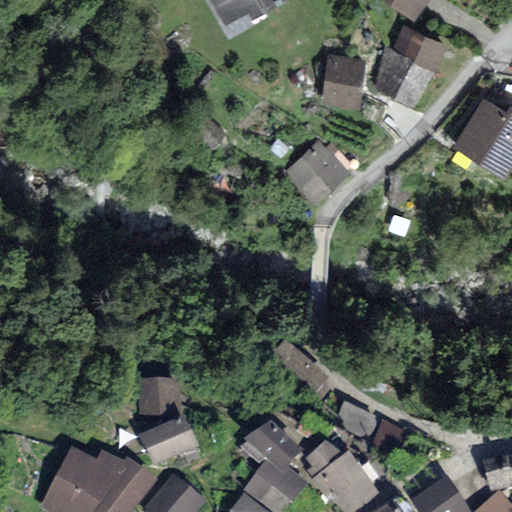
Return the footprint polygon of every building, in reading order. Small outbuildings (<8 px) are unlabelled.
[(209,0),(224,26),(248,12),(251,18),(281,0),(209,0)] [(400,0),(425,18),(437,0),(400,0)] [(374,86),(417,105),(444,43),(436,40),(401,24),(374,86)] [(365,59),(328,54),(321,104),(358,109),(365,59)] [(483,96),(451,144),(503,178),(511,163),(511,106),(510,106),(507,111),(483,96)] [(204,116),(192,133),(213,149),(225,131),(204,116)] [(277,137),(268,148),(281,158),(290,148),(277,137)] [(320,138),(283,171),(314,205),(350,172),(320,138)] [(248,164),(231,156),(223,171),(241,180),(248,164)] [(329,380),(284,342),(268,361),(313,399),(329,380)] [(180,382),(138,382),(137,420),(180,421),(180,382)] [(381,420),(343,403),(332,428),(370,445),(381,420)] [(184,419),(138,436),(151,469),(197,452),(184,419)] [(381,420),(370,445),(394,455),(405,431),(381,420)] [(285,511),(307,485),(287,470),(299,455),(269,431),(250,441),(245,448),(264,463),(244,487),(275,511),(285,511)] [(317,477),(344,459),(325,443),(304,458),(317,477)] [(97,464),(73,451),(43,504),(41,508),(48,511),(135,511),(157,485),(153,482),(125,462),(123,465),(102,455),(97,464)] [(339,511),(358,511),(379,498),(348,455),(344,459),(317,477),(315,479),(339,511)] [(511,460),(492,463),(485,464),(487,476),(490,495),(511,491),(511,460)] [(172,475),(142,511),(143,511),(198,511),(206,503),(172,475)] [(468,511),(447,479),(411,503),(416,511),(468,511)] [(511,511),(511,509),(499,494),(476,511),(511,511)] [(265,511),(246,496),(232,511),(265,511)] [(379,511),(398,511),(392,503),(379,511)]
